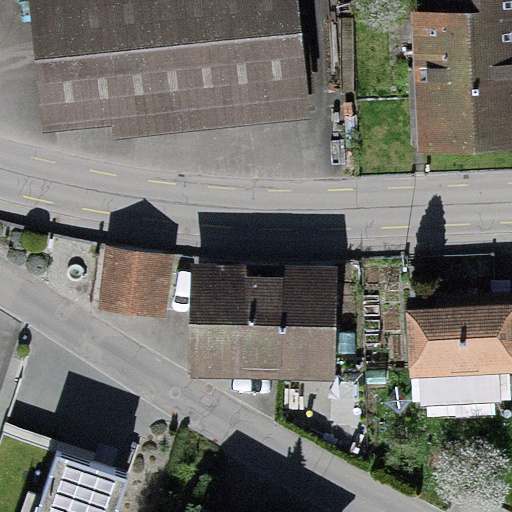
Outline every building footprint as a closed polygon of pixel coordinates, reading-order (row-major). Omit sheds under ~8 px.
[(43,0),(46,22),(54,112),(294,88),(285,0),(43,0)] [(511,0),(436,0),(437,15),(409,16),(414,148),(511,144),(511,0)] [(167,255),(102,246),(94,303),(159,312),(167,255)] [(341,264),(197,258),(192,370),(337,375),(341,264)] [(511,303),(411,306),(413,376),(511,373),(511,303)] [(124,511),(137,477),(62,451),(41,511),(124,511)] [(221,511),(204,503),(199,511),(221,511)]
